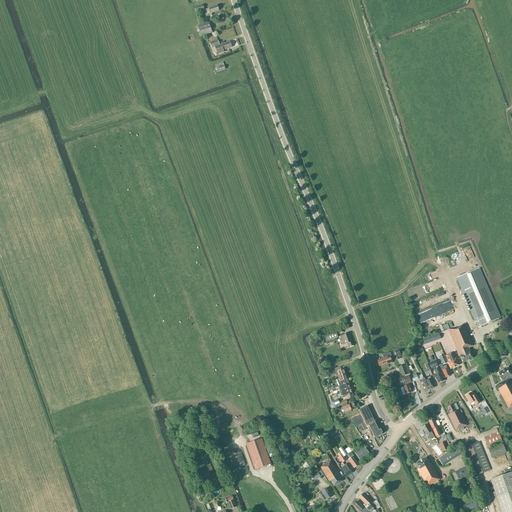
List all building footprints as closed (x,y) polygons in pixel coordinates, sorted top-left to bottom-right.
[(211,13),(219,11),(217,5),(209,8),(204,10),(206,17),(212,15),(211,13)] [(201,36),(212,33),(209,22),(198,26),(201,36)] [(232,47),(230,42),(221,45),(221,44),(215,47),(217,54),(224,52),(223,50),(232,47)] [(225,69),(223,62),(215,65),(217,72),(225,69)] [(470,246),(462,250),(466,261),(475,257),(470,246)] [(478,327),(500,318),(479,268),(457,278),(478,327)] [(454,330),(448,329),(463,363),(473,358),(468,348),(473,346),(464,324),(462,325),(462,327),(454,330)] [(326,342),(338,338),(336,331),(324,335),(326,342)] [(354,345),(352,342),(353,341),(350,333),(340,337),(343,345),(347,343),(348,347),(354,345)] [(424,344),(441,339),(439,334),(422,339),(424,344)] [(390,357),(391,357),(390,353),(383,355),(384,359),(377,361),(379,366),(387,363),(388,364),(392,363),(390,357)] [(451,353),(446,356),(449,362),(448,363),(451,369),(459,365),(456,359),(454,359),(451,353)] [(443,365),(447,363),(443,354),(439,356),(443,365)] [(436,361),(429,363),(431,369),(438,366),(436,361)] [(424,365),(426,369),(423,370),(425,376),(431,373),(429,368),(427,363),(424,365)] [(399,366),(402,376),(408,374),(405,364),(399,366)] [(447,369),(446,365),(443,366),(442,364),(438,365),(440,370),(441,370),(441,371),(442,371),(444,374),(446,377),(450,376),(447,369)] [(335,374),(336,377),(345,374),(343,369),(341,370),(340,367),(334,369),(336,373),(335,374)] [(511,407),(511,406),(511,379),(508,381),(507,380),(511,377),(511,374),(508,367),(498,372),(498,373),(503,382),(496,386),(508,408),(511,406),(511,407)] [(437,375),(435,376),(436,379),(437,379),(438,383),(443,381),(440,374),(441,374),(438,368),(434,369),(437,375)] [(409,393),(412,392),(409,385),(408,381),(411,381),(409,376),(400,379),(406,395),(407,394),(409,394),(409,393)] [(426,381),(429,390),(434,388),(431,382),(432,382),(430,377),(425,379),(426,381)] [(425,379),(424,378),(419,381),(425,392),(429,390),(426,381),(425,379)] [(341,386),(348,384),(347,379),(338,382),(336,382),(337,384),(336,385),(335,386),(336,388),(338,387),(341,386)] [(341,386),(338,387),(340,392),(350,388),(348,384),(341,386)] [(340,392),(341,395),(344,394),(345,397),(352,395),(350,388),(340,392)] [(472,396),(470,393),(466,395),(468,399),(467,399),(470,404),(473,402),(475,405),(480,402),(476,394),(472,396)] [(338,399),(331,402),(333,407),(335,408),(340,406),(347,402),(346,400),(339,403),(338,399)] [(465,427),(467,425),(459,409),(456,411),(452,404),(447,407),(450,414),(448,415),(456,430),(459,429),(460,429),(460,431),(465,428),(465,427)] [(349,405),(342,408),(345,413),(351,410),(349,405)] [(373,436),(374,438),(382,434),(382,433),(384,432),(382,429),(380,430),(380,429),(379,429),(377,424),(378,424),(378,423),(379,423),(377,421),(376,421),(368,406),(358,410),(360,415),(351,419),(355,428),(361,425),(361,426),(359,427),(361,432),(367,429),(370,433),(368,434),(370,438),(373,436)] [(437,427),(434,419),(429,421),(432,429),(433,429),(436,437),(441,435),(437,427)] [(431,439),(434,438),(431,432),(427,424),(422,427),(426,435),(428,434),(431,439)] [(502,442),(498,432),(484,437),(488,447),(502,442)] [(262,439),(246,444),(255,469),(271,464),(262,439)] [(475,476),(490,470),(479,442),(474,444),(473,440),(468,442),(469,446),(464,448),(475,476)] [(448,449),(445,442),(439,444),(443,452),(448,449)] [(495,456),(506,452),(503,444),(489,449),(492,458),(493,459),(496,458),(495,456)] [(353,445),(349,447),(351,452),(353,450),(355,453),(360,460),(369,453),(364,446),(359,450),(357,451),(356,449),(355,449),(353,445)] [(461,453),(462,453),(457,446),(439,458),(443,465),(442,464),(461,452),(461,453)] [(342,447),(339,449),(341,452),(344,456),(344,457),(347,455),(348,454),(351,452),(349,447),(344,450),(342,447)] [(341,452),(337,455),(342,463),(346,460),(344,456),(341,452)] [(351,452),(348,454),(350,458),(348,460),(354,468),(359,464),(353,457),(354,456),(351,452)] [(431,485),(440,479),(431,463),(430,464),(426,457),(416,463),(419,468),(417,469),(420,475),(421,475),(427,486),(430,484),(431,485)] [(334,486),(342,481),(339,477),(340,476),(330,460),(323,465),(323,466),(321,468),(329,481),(330,481),(334,486)] [(346,477),(352,473),(347,465),(341,469),(346,477)] [(458,479),(469,474),(466,467),(455,472),(458,479)] [(311,476),(314,481),(320,477),(318,472),(311,476)] [(511,511),(511,473),(492,480),(503,511),(511,511)] [(325,501),(331,497),(326,489),(320,493),(325,501)] [(369,504),(371,502),(363,493),(363,494),(359,498),(366,505),(365,507),(369,511),(373,508),(369,504)] [(474,500),(463,505),(466,511),(477,506),(474,500)] [(353,505),(360,511),(368,511),(369,511),(365,507),(363,508),(357,501),(353,505)]
